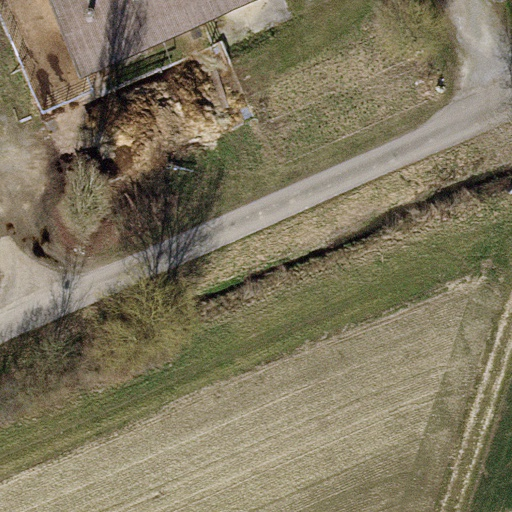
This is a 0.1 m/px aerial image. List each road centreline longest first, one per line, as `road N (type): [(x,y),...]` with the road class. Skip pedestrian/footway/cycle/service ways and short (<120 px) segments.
road 1 (track): [(39,314),(511,105)]
road 2 (track): [(511,328),(453,511)]
